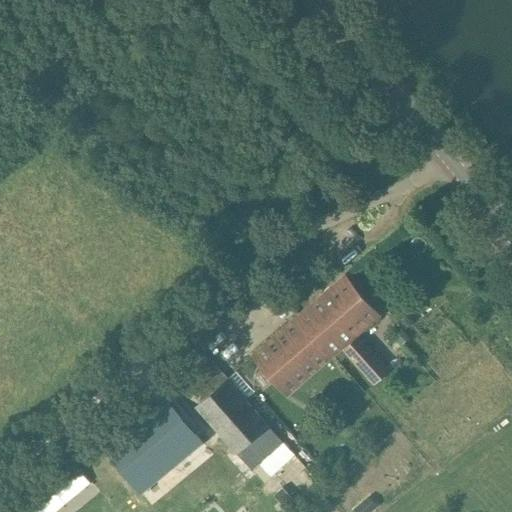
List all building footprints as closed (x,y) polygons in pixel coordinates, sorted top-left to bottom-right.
[(301,315),(335,354),(381,314),(347,275),(301,315)] [(335,354),(301,315),(255,354),(289,394),(335,354)] [(403,328),(396,334),(404,343),(411,336),(403,328)] [(360,337),(344,349),(375,384),(390,370),(360,337)] [(196,409),(229,380),(207,353),(173,382),(196,409)] [(285,444),(229,380),(196,409),(236,455),(237,454),(251,471),(285,444)] [(203,443),(165,398),(104,451),(142,495),(203,443)] [(31,511),(54,511),(92,482),(77,464),(26,505),(31,511)] [(288,511),(291,511),(299,505),(283,487),(274,495),(288,511)]
